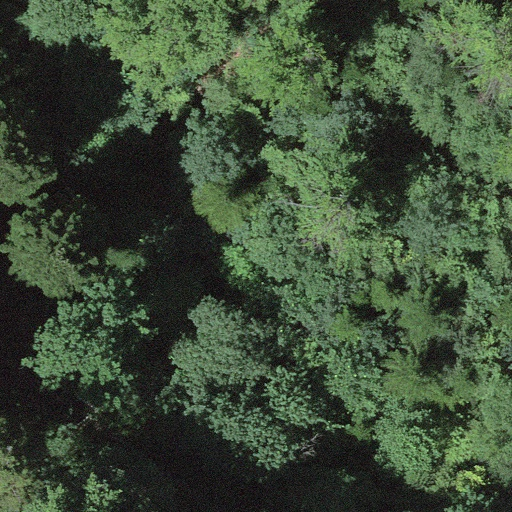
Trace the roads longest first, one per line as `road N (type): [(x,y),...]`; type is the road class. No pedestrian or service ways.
road 1 (track): [(417,511),(219,263),(44,0)]
road 2 (track): [(219,511),(0,356)]
